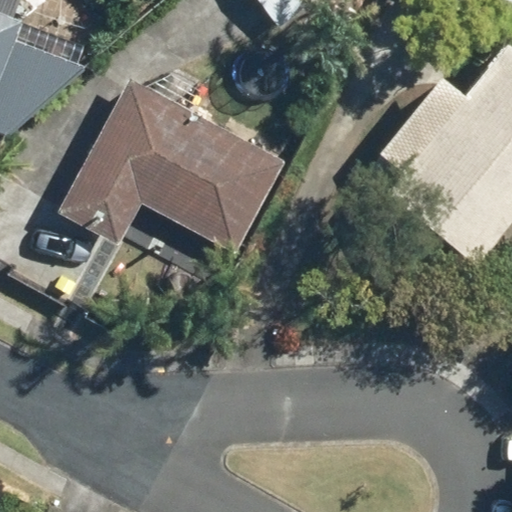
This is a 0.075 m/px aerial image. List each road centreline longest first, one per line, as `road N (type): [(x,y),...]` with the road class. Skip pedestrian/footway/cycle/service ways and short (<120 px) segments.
road 1 (residential): [(52,407),(399,400),(439,414),(452,428),(461,446),(464,511)]
road 2 (residential): [(234,511),(52,407)]
